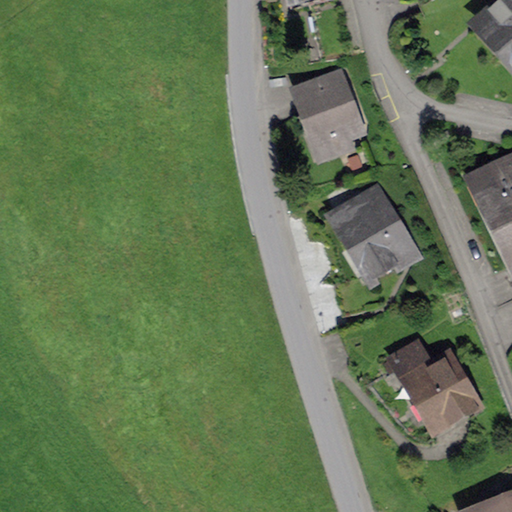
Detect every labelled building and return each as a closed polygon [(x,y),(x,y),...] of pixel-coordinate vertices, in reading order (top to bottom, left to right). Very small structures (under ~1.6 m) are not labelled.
[(299,0),(301,4),(305,3),(307,13),(336,6),(334,0),(299,0)] [(511,0),(486,25),(511,53),(511,0)] [(343,77),(300,94),(307,115),(313,112),(325,143),(363,129),(343,77)] [(511,166),(480,182),(511,249),(511,166)] [(380,197),(342,220),(375,275),(413,252),(380,197)] [(375,275),(340,285),(349,315),(384,305),(375,275)] [(375,319),(345,330),(356,362),(386,352),(375,319)] [(406,368),(440,428),(475,408),(463,387),(471,383),(456,358),(435,370),(421,346),(388,365),(394,375),(406,368)] [(511,511),(511,500),(483,511),(511,511)]
